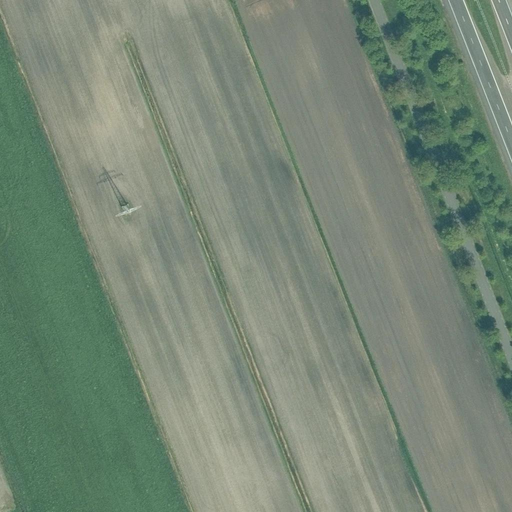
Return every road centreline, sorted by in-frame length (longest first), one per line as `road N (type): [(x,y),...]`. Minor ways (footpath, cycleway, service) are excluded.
road 1 (tertiary): [(511,357),(373,0)]
road 2 (motorway): [(456,0),(511,143)]
